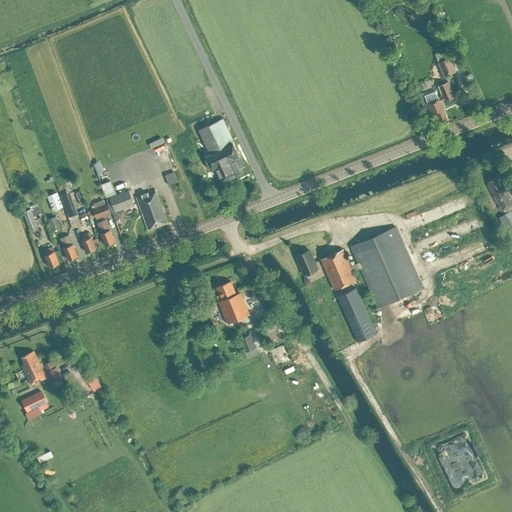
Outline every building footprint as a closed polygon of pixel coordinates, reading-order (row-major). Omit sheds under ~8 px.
[(446,49),(435,54),(439,63),(450,58),(446,49)] [(455,71),(450,58),(439,63),(444,75),(455,71)] [(439,120),(439,122),(447,119),(443,109),(445,109),(442,102),(455,96),(449,81),(439,85),(442,94),(441,95),(441,96),(438,97),(435,91),(424,95),(427,102),(425,103),(433,123),(439,120)] [(239,168),(244,166),(233,143),(234,142),(228,129),(227,129),(225,124),(222,118),(199,130),(210,153),(204,156),(211,170),(216,167),(223,181),(241,173),(239,168)] [(95,161),(99,171),(105,170),(102,159),(95,161)] [(177,170),(168,173),(172,183),(180,180),(177,170)] [(499,206),(511,199),(504,187),(502,188),(496,177),(488,182),(489,184),(487,185),(499,206)] [(108,196),(118,192),(113,178),(103,182),(108,196)] [(117,211),(133,205),(128,190),(109,197),(115,211),(115,212),(117,211)] [(148,230),(167,223),(154,190),(136,197),(148,230)] [(62,207),(57,192),(47,195),(53,210),(62,207)] [(79,217),(87,214),(81,199),(73,201),(79,217)] [(106,203),(105,204),(103,199),(93,203),(95,208),(93,209),(97,218),(110,213),(106,203)] [(37,206),(31,209),(34,216),(40,214),(37,206)] [(34,216),(31,209),(23,212),(30,230),(38,227),(34,216)] [(52,229),(60,227),(56,215),(48,218),(52,229)] [(114,241),(110,229),(109,229),(105,219),(97,222),(101,233),(105,245),(114,241)] [(321,259),(334,289),(356,280),(352,272),(360,268),(377,307),(422,288),(395,226),(350,246),(357,263),(350,266),(343,249),(321,259)] [(87,252),(96,249),(94,243),(92,240),(91,237),(89,237),(87,233),(81,235),(83,240),(82,240),(87,252)] [(77,256),(73,244),(72,244),(69,235),(60,238),(64,247),(63,247),(68,259),(77,256)] [(488,246),(496,245),(495,237),(487,238),(488,246)] [(53,246),(44,250),(46,254),(45,255),(49,267),(59,263),(54,251),(55,251),(53,246)] [(296,256),(304,274),(317,269),(309,250),(296,256)] [(227,323),(249,314),(240,292),(236,294),(231,281),(216,287),(221,300),(218,301),(227,323)] [(377,333),(356,287),(336,295),(358,342),(377,333)] [(270,342),(283,337),(279,327),(278,328),(274,319),(264,324),(267,332),(266,332),(270,342)] [(239,338),(245,352),(247,358),(259,353),(257,347),(251,334),(239,338)] [(31,383),(47,376),(34,349),(22,355),(25,362),(22,364),(31,383)] [(48,368),(54,366),(51,360),(45,362),(48,368)] [(61,364),(51,368),(57,385),(67,382),(61,364)] [(88,366),(82,370),(85,375),(84,376),(87,381),(94,376),(88,366)] [(21,399),(27,412),(47,402),(42,390),(21,399)]
